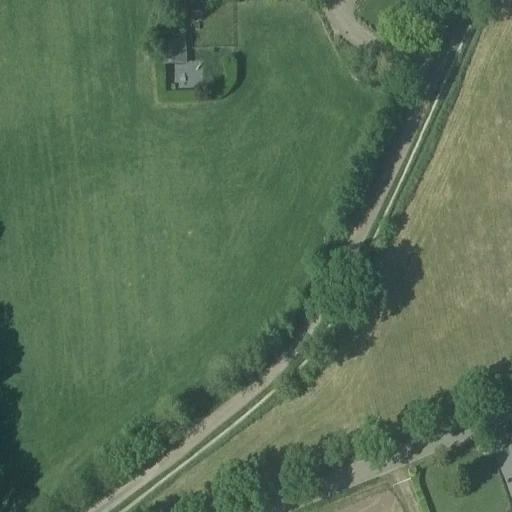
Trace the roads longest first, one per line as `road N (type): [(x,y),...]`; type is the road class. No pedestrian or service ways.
road 1 (track): [(437,66),(300,344),(283,366),(97,511)]
road 2 (unclassified): [(265,511),(511,411)]
